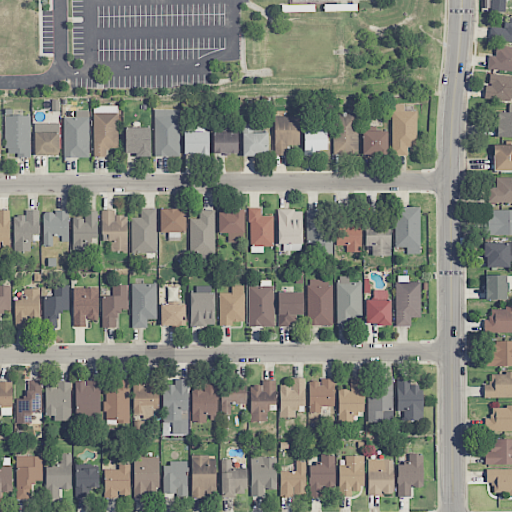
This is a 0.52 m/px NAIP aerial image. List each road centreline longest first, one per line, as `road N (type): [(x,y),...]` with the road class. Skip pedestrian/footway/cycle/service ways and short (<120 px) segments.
road 1 (tertiary): [(461,0),(451,145),(452,511)]
road 2 (residential): [(0,186),(452,183)]
road 3 (residential): [(452,353),(0,356)]
